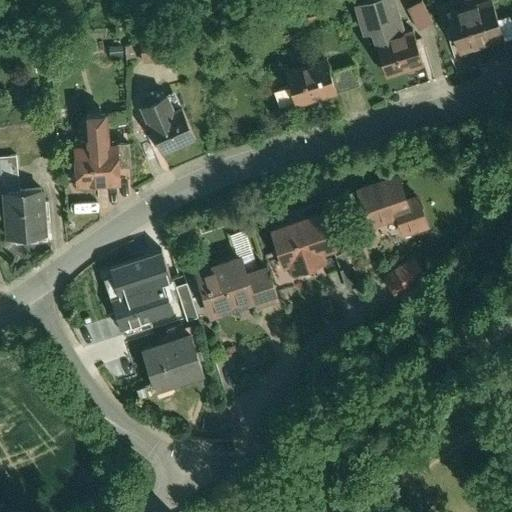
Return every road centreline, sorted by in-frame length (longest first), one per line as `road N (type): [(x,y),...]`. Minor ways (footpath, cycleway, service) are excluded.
road 1 (residential): [(26,300),(145,212),(219,174),(308,155),(511,81)]
road 2 (residential): [(26,300),(180,476)]
road 3 (residential): [(325,414),(511,316)]
road 4 (residential): [(245,434),(256,389),(280,360),(374,307)]
